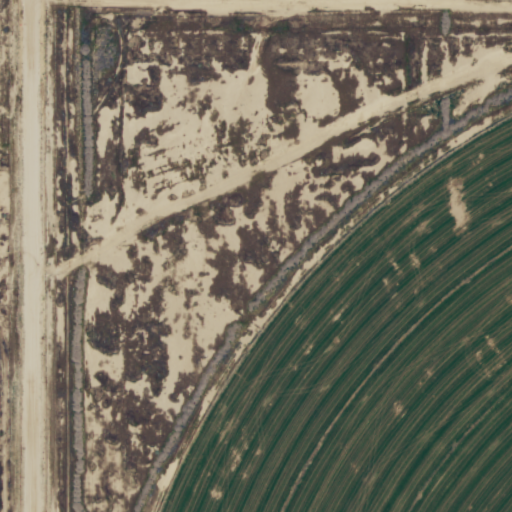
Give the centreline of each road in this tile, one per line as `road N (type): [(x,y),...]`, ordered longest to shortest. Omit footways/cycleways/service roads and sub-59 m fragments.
road 1 (residential): [(8,0),(7,511)]
road 2 (track): [(511,1),(9,1)]
